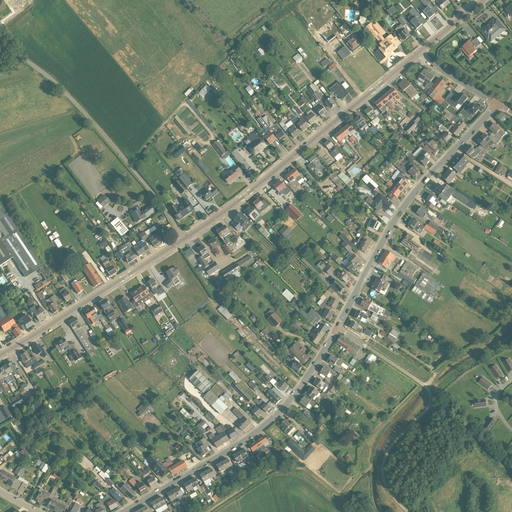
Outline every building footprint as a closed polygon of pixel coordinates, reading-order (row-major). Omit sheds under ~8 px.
[(450,4),(447,0),(429,0),(431,2),(433,0),(435,0),(438,3),(437,3),(442,10),(450,4)] [(433,16),(435,15),(432,10),(434,8),(430,3),(425,6),(427,9),(423,12),(425,14),(425,15),(427,17),(429,19),(430,19),(431,19),(433,17),(433,16)] [(404,10),(399,4),(396,7),(401,13),(404,10)] [(391,15),(396,11),(393,7),(387,11),(391,15)] [(327,20),(338,12),(335,8),(324,16),(327,20)] [(417,13),(413,17),(415,19),(411,22),(413,25),(412,25),(414,28),(415,27),(417,30),(418,29),(418,30),(421,27),(420,27),(423,25),(419,21),(422,19),(417,13)] [(358,17),(346,16),(346,22),(352,22),(352,26),(357,26),(358,17)] [(397,20),(403,26),(403,27),(407,24),(401,17),(397,20)] [(493,21),(480,31),(488,40),(489,39),(491,42),(505,30),(496,19),(494,21),(493,21)] [(328,43),(335,37),(339,35),(353,53),(363,45),(342,20),(322,36),(328,43)] [(379,49),(387,59),(392,55),(390,53),(393,51),(385,41),(382,39),(380,37),(372,27),(368,22),(362,26),(373,40),(376,38),(381,44),(380,45),(382,47),(379,49)] [(401,44),(396,37),(393,40),(390,36),(388,39),(384,34),(385,33),(377,24),(372,27),(380,37),(382,39),(385,41),(393,51),(395,48),(401,44)] [(408,33),(403,27),(403,26),(396,31),(399,35),(397,37),(402,43),(410,37),(407,34),(408,33)] [(475,49),(481,44),(476,39),(477,38),(476,38),(470,43),(469,43),(467,45),(466,44),(462,47),(463,48),(461,49),(469,59),(473,56),(472,55),(476,51),(475,49)] [(345,47),(337,53),(343,60),(351,54),(345,47)] [(298,64),(302,60),(298,55),(293,59),(298,64)] [(327,59),(321,64),(324,68),(331,63),(327,59)] [(424,71),(419,79),(418,80),(424,84),(425,82),(427,84),(425,87),(430,90),(433,84),(430,83),(433,77),(427,74),(428,73),(424,71)] [(446,83),(439,78),(427,95),(433,99),(446,83)] [(418,94),(410,85),(405,79),(402,82),(403,82),(399,86),(398,85),(403,92),(404,91),(411,100),(418,94)] [(333,93),(335,92),(342,100),(346,97),(346,98),(347,97),(346,96),(348,94),(339,82),(330,89),(333,93)] [(206,85),(198,94),(203,98),(211,89),(206,85)] [(249,86),(245,89),(251,96),(254,93),(249,86)] [(393,89),(389,93),(393,99),(396,96),(399,100),(401,98),(398,95),(393,89)] [(393,99),(389,93),(384,96),(394,109),(396,107),(391,101),(393,99)] [(326,113),(321,105),(323,104),(320,100),(315,94),(313,96),(317,100),(315,102),(316,104),(313,107),(316,110),(321,117),(326,113)] [(464,96),(463,97),(460,94),(457,98),(454,96),(448,102),(455,108),(458,104),(461,106),(466,99),(467,98),(464,96)] [(306,105),(309,102),(304,95),(301,98),(302,100),(298,103),(301,107),(305,103),(306,105)] [(384,96),(379,100),(383,106),(385,104),(388,107),(389,107),(392,110),(394,109),(384,96)] [(330,107),(331,109),(336,105),(331,98),(328,101),(326,98),(323,101),(329,108),(330,107)] [(374,104),(382,113),(387,109),(383,106),(379,100),(374,104)] [(404,102),(413,110),(415,107),(407,100),(404,102)] [(479,109),(473,104),(469,108),(466,106),(461,112),(468,118),(471,114),(473,116),(479,109)] [(304,117),(311,125),(317,120),(312,113),(312,112),(309,108),(305,112),(307,115),(304,117)] [(365,112),(372,122),(378,118),(381,122),(384,120),(380,114),(377,116),(370,108),(365,112)] [(386,112),(387,113),(390,116),(392,120),(393,119),(394,118),(388,111),(387,110),(387,109),(386,110),(386,111),(386,112)] [(466,125),(454,116),(445,109),(443,111),(446,114),(444,117),(452,123),(453,122),(454,123),(451,127),(451,126),(448,130),(453,134),(457,137),(466,125)] [(353,121),(361,130),(367,125),(359,116),(353,121)] [(265,138),(270,145),(276,140),(271,133),(273,131),(263,119),(261,117),(257,120),(267,132),(265,133),(267,136),(265,138)] [(263,119),(273,131),(279,139),(281,137),(280,136),(283,133),(279,128),(278,128),(276,124),(274,125),(272,122),(271,123),(266,117),(263,119)] [(296,124),(303,132),(309,127),(303,120),(300,123),(295,117),(290,121),(293,124),(294,125),(296,124)] [(288,132),(294,139),(300,135),(295,128),(296,127),(294,125),(293,124),(288,128),(282,121),(279,124),(286,133),(288,132)] [(405,131),(406,131),(408,134),(418,125),(414,122),(412,124),(405,131)] [(494,124),(489,129),(491,131),(489,133),(491,135),(494,137),(497,133),(502,138),(505,134),(494,124)] [(354,131),(349,125),(344,129),(349,135),(354,131)] [(447,143),(452,138),(451,137),(453,134),(448,130),(442,125),(438,130),(443,135),(441,137),(438,134),(435,138),(442,145),(445,142),(447,143)] [(374,135),(378,131),(373,126),(369,130),(374,135)] [(339,133),(344,139),(349,135),(344,129),(339,133)] [(235,143),(243,138),(239,132),(231,137),(235,143)] [(339,133),(334,137),(342,146),(344,144),(341,141),(344,139),(339,133)] [(394,142),(398,137),(395,134),(390,139),(394,142)] [(488,137),(485,134),(481,138),(487,144),(491,147),(495,143),(497,144),(500,141),(494,137),(491,135),(488,137)] [(255,155),(263,149),(266,146),(257,136),(247,145),(255,155)] [(487,144),(481,138),(477,142),(481,145),(478,148),(486,153),(488,152),(486,150),(484,148),(487,144)] [(439,151),(436,149),(438,146),(432,140),(429,144),(427,146),(423,142),(419,146),(421,148),(423,150),(426,153),(430,150),(435,155),(439,151)] [(343,157),(329,141),(324,145),(338,161),(343,157)] [(213,145),(222,157),(226,153),(217,142),(213,145)] [(182,146),(173,154),(177,159),(186,151),(182,146)] [(351,153),(345,146),(342,149),(349,155),(351,153)] [(475,151),(470,146),(464,152),(469,156),(472,159),(475,157),(476,158),(479,154),(483,157),(486,153),(478,148),(477,148),(475,151)] [(425,166),(429,161),(428,160),(430,157),(426,153),(423,150),(421,148),(413,156),(411,154),(408,152),(405,155),(413,162),(416,158),(425,166)] [(226,153),(222,157),(224,160),(230,155),(228,152),(226,153)] [(309,164),(314,170),(317,167),(319,168),(322,166),(313,155),(307,159),(310,163),(309,164)] [(457,173),(459,174),(465,167),(469,162),(461,155),(451,167),(457,173)] [(417,169),(412,164),(406,170),(414,177),(419,172),(416,170),(417,169)] [(357,169),(353,165),(347,171),(352,178),(360,171),(358,168),(357,169)] [(234,170),(224,178),(229,184),(234,180),(234,181),(240,177),(238,174),(241,172),(236,166),(233,169),(234,170)] [(298,183),(301,180),(303,179),(295,169),(290,173),(295,179),(296,181),(298,183)] [(449,184),(456,176),(455,175),(449,170),(447,173),(443,178),(442,179),(449,184)] [(329,176),(337,186),(341,182),(333,172),(329,176)] [(349,179),(341,172),(337,176),(351,189),(352,188),(350,186),(354,182),(350,178),(349,179)] [(179,178),(187,188),(193,183),(185,173),(179,178)] [(285,177),(289,182),(292,185),(289,188),(296,194),(300,191),(297,188),(300,185),(298,183),(296,181),(295,179),(290,173),(285,177)] [(367,175),(362,180),(374,191),(379,187),(367,175)] [(398,184),(404,189),(408,183),(398,176),(397,178),(400,181),(398,184)] [(174,185),(180,192),(182,194),(187,190),(179,180),(174,185)] [(282,190),(286,196),(291,192),(285,185),(284,186),(280,182),(274,187),(279,192),(282,190)] [(342,182),(338,186),(341,191),(346,186),(343,182),(342,182)] [(396,198),(400,193),(394,188),(391,186),(388,183),(385,186),(392,191),(390,193),(389,192),(387,195),(392,200),(395,197),(396,198)] [(394,188),(400,193),(404,189),(398,184),(394,188)] [(438,185),(433,190),(440,195),(438,197),(442,199),(448,191),(452,194),(454,190),(447,185),(444,189),(438,185)] [(219,193),(214,188),(210,192),(208,190),(205,192),(204,191),(199,195),(201,198),(203,196),(207,201),(211,197),(212,199),(219,193)] [(477,204),(457,191),(454,196),(469,205),(470,204),(476,207),(477,204)] [(104,194),(97,200),(103,207),(110,201),(104,194)] [(161,197),(166,204),(170,201),(165,194),(161,197)] [(291,194),(285,199),(289,204),(295,200),(291,194)] [(381,195),(376,200),(372,206),(379,211),(382,207),(387,211),(392,204),(381,195)] [(426,201),(428,201),(425,205),(432,210),(439,201),(431,195),(426,201)] [(178,220),(183,216),(184,217),(187,215),(186,214),(194,209),(187,200),(184,203),(185,205),(182,208),(181,207),(177,210),(176,207),(171,210),(178,220)] [(258,210),(261,207),(264,210),(269,206),(264,200),(261,203),(259,200),(253,204),(258,210)] [(291,205),(287,210),(297,221),(302,216),(291,205)] [(138,210),(130,214),(136,224),(144,219),(144,218),(147,217),(154,211),(150,206),(143,211),(140,213),(138,210)] [(245,213),(254,221),(254,220),(255,221),(255,222),(257,224),(263,218),(250,206),(247,210),(248,211),(245,213)] [(5,214),(0,207),(0,265),(13,258),(26,278),(42,267),(6,213),(5,214)] [(428,213),(421,208),(417,214),(424,218),(425,216),(427,217),(428,217),(430,219),(434,214),(431,212),(429,214),(428,213)] [(246,232),(253,225),(241,213),(234,220),(236,221),(232,225),(239,232),(242,229),(246,232)] [(129,232),(115,215),(108,221),(121,237),(129,232)] [(372,220),(368,227),(377,231),(381,224),(376,222),(377,219),(370,215),(368,218),(372,220)] [(419,228),(423,231),(424,229),(435,237),(438,233),(426,224),(424,227),(413,219),(408,225),(417,231),(419,228)] [(431,221),(428,225),(437,231),(437,230),(439,227),(431,221)] [(262,235),(266,232),(259,224),(255,228),(262,235)] [(161,243),(161,242),(164,240),(158,231),(160,230),(157,225),(154,226),(156,229),(151,232),(159,245),(161,243)] [(221,239),(223,242),(227,239),(232,236),(225,226),(220,230),(217,232),(221,239)] [(280,232),(285,238),(291,232),(285,226),(280,232)] [(153,247),(156,245),(157,246),(159,245),(151,232),(150,229),(142,234),(145,240),(148,238),(153,247)] [(362,238),(366,234),(361,229),(358,232),(361,235),(359,239),(360,239),(358,243),(368,248),(371,243),(362,238)] [(139,246),(144,253),(149,250),(143,241),(145,240),(142,234),(139,236),(142,240),(137,243),(139,246)] [(365,254),(368,248),(358,243),(356,242),(355,240),(355,241),(353,244),(342,234),(339,237),(344,242),(352,249),(354,246),(356,248),(355,248),(365,254)] [(414,249),(425,258),(430,261),(433,256),(428,253),(412,241),(414,238),(408,234),(402,243),(412,251),(414,249)] [(219,246),(214,239),(209,242),(211,246),(211,247),(212,246),(213,248),(211,249),(216,257),(221,254),(217,248),(219,246)] [(227,239),(223,242),(226,246),(231,254),(237,250),(233,244),(231,245),(227,239)] [(104,240),(100,243),(102,247),(103,248),(108,245),(104,240)] [(352,249),(344,242),(341,245),(349,253),(352,249)] [(139,257),(144,253),(139,246),(134,249),(139,257)] [(198,259),(204,269),(208,267),(204,261),(210,257),(203,246),(198,249),(202,256),(198,259)] [(223,248),(228,256),(231,254),(226,246),(223,248)] [(123,256),(128,263),(136,258),(130,250),(129,247),(128,248),(121,252),(119,249),(118,249),(115,251),(120,258),(123,256)] [(430,261),(425,258),(414,249),(412,251),(408,258),(432,275),(438,267),(430,261)] [(396,257),(386,250),(383,255),(391,261),(393,262),(396,257)] [(250,255),(222,273),(223,276),(214,282),(219,290),(229,284),(229,285),(236,280),(236,279),(241,276),(240,274),(245,271),(244,269),(254,262),(250,255)] [(343,262),(335,255),(332,258),(340,265),(343,262)] [(353,255),(348,260),(349,261),(355,267),(360,262),(353,255)] [(391,261),(383,255),(378,263),(386,268),(391,261)] [(106,270),(110,277),(116,273),(111,266),(106,258),(105,259),(104,257),(100,260),(101,262),(104,267),(107,265),(109,268),(106,270)] [(79,264),(82,268),(89,264),(86,260),(79,264)] [(355,267),(349,261),(345,266),(352,274),(357,269),(355,267)] [(417,279),(413,277),(418,269),(407,261),(398,275),(413,285),(417,279)] [(219,269),(215,262),(208,267),(204,269),(209,276),(219,269)] [(323,271),(324,270),(330,275),(332,273),(327,267),(322,263),(319,266),(323,271)] [(82,268),(94,287),(101,283),(89,264),(82,268)] [(37,290),(51,281),(42,267),(39,269),(40,270),(38,271),(40,274),(41,273),(46,281),(42,283),(41,282),(34,286),(37,290)] [(164,285),(169,289),(173,284),(175,286),(180,282),(176,276),(177,276),(176,275),(179,272),(176,267),(172,269),(166,273),(169,277),(168,277),(169,279),(164,285)] [(343,272),(341,274),(340,272),(337,274),(347,284),(351,279),(343,272)] [(423,273),(411,292),(431,305),(444,286),(423,273)] [(377,278),(371,289),(380,293),(384,295),(387,290),(386,289),(389,284),(385,281),(384,282),(377,278)] [(159,289),(153,279),(147,283),(152,290),(155,288),(160,296),(165,292),(161,287),(159,289)] [(408,288),(411,284),(404,280),(402,284),(408,288)] [(344,289),(337,281),(332,285),(340,293),(341,292),(342,292),(344,290),(343,290),(344,289)] [(72,286),(78,294),(83,291),(77,283),(72,286)] [(143,286),(136,290),(145,303),(154,297),(149,291),(147,292),(143,286)] [(59,292),(66,302),(71,299),(65,288),(59,292)] [(327,305),(332,308),(335,310),(339,302),(336,301),(336,300),(331,297),(332,294),(335,292),(331,288),(323,295),(327,298),(323,302),(327,305)] [(287,289),(282,294),(289,301),(294,296),(287,289)] [(145,303),(136,290),(130,294),(134,301),(132,302),(136,308),(145,303)] [(50,309),(53,314),(59,311),(56,307),(58,305),(55,301),(52,297),(45,301),(40,292),(36,294),(45,308),(48,307),(50,309)] [(119,301),(122,306),(120,307),(124,313),(131,309),(132,311),(136,308),(132,302),(129,304),(125,297),(119,301)] [(289,303),(292,306),(297,301),(294,298),(289,303)] [(10,332),(12,331),(17,338),(22,335),(16,324),(0,300),(0,325),(4,333),(9,330),(10,332)] [(104,300),(99,303),(106,314),(109,319),(111,323),(117,319),(115,315),(112,311),(109,312),(107,309),(109,307),(104,300)] [(381,308),(367,300),(366,302),(363,300),(360,306),(377,315),(381,308)] [(323,317),(330,320),(333,314),(330,312),(332,308),(327,305),(323,302),(319,307),(325,312),(323,317)] [(39,321),(46,317),(40,307),(37,309),(34,305),(27,309),(33,318),(35,316),(39,321)] [(154,317),(163,311),(159,305),(151,311),(154,317)] [(97,314),(92,307),(84,313),(86,315),(85,316),(91,325),(97,321),(94,316),(97,314)] [(234,313),(228,307),(221,313),(227,320),(234,313)] [(358,311),(354,318),(365,323),(368,317),(358,311)] [(283,321),(275,312),(268,319),(277,328),(283,321)] [(328,328),(322,324),(320,326),(317,325),(322,319),(316,313),(314,316),(316,317),(311,325),(316,328),(325,334),(328,328)] [(27,329),(33,325),(27,315),(17,321),(21,328),(25,326),(27,329)] [(81,327),(75,318),(68,322),(74,332),(89,355),(92,352),(78,330),(81,327)] [(106,330),(110,328),(109,326),(103,318),(100,320),(106,330)] [(129,329),(123,320),(119,323),(125,332),(129,329)] [(359,325),(353,321),(349,327),(361,334),(363,331),(358,328),(359,325)] [(290,327),(299,333),(301,329),(293,323),(290,327)] [(168,328),(163,331),(166,335),(173,330),(169,324),(166,326),(168,328)] [(116,337),(110,328),(106,330),(105,331),(111,340),(116,337)] [(266,328),(261,333),(265,336),(270,332),(266,328)] [(314,339),(312,342),(317,346),(325,334),(316,328),(310,336),(314,339)] [(366,328),(364,333),(370,337),(373,333),(366,328)] [(89,335),(98,348),(102,346),(93,333),(89,335)] [(397,338),(390,334),(387,338),(395,342),(397,338)] [(275,345),(280,340),(274,335),(269,340),(275,345)] [(341,337),(336,343),(356,356),(360,350),(341,337)] [(388,347),(390,344),(378,337),(376,341),(388,347)] [(70,352),(76,362),(81,359),(74,349),(74,343),(68,344),(67,344),(63,338),(63,339),(57,343),(58,343),(54,345),(57,348),(59,346),(61,350),(68,346),(69,347),(70,352)] [(309,359),(303,353),(305,350),(297,342),(289,350),(304,364),(309,359)] [(43,358),(46,356),(41,348),(39,345),(33,348),(37,355),(40,353),(43,358)] [(21,360),(25,366),(28,364),(27,361),(30,359),(26,353),(20,356),(22,359),(21,360)] [(364,362),(372,367),(378,358),(370,353),(364,362)] [(299,364),(295,361),(296,360),(288,355),(285,359),(294,364),(291,368),(298,372),(302,367),(299,364)] [(205,367),(207,365),(206,364),(203,362),(205,360),(201,356),(197,359),(205,367)] [(333,366),(336,363),(347,370),(350,365),(339,358),(338,359),(335,357),(334,358),(331,356),(327,362),(333,366)] [(511,370),(511,364),(509,359),(503,362),(509,372),(511,370)] [(46,364),(44,360),(38,364),(42,369),(44,368),(43,366),(46,364)] [(11,362),(7,365),(13,376),(17,373),(20,376),(22,375),(19,369),(16,371),(11,362)] [(42,370),(42,369),(38,364),(33,367),(37,373),(42,370)] [(13,376),(7,365),(2,367),(11,381),(11,382),(14,380),(12,376),(13,376)] [(502,375),(496,365),(490,369),(497,379),(502,375)] [(11,381),(2,367),(0,368),(0,372),(5,380),(7,383),(11,381)] [(320,373),(327,377),(330,373),(335,377),(337,374),(329,369),(329,370),(324,367),(320,373)] [(340,375),(341,375),(343,371),(335,367),(333,370),(338,373),(340,375)] [(198,371),(189,380),(203,394),(212,385),(198,371)] [(340,382),(341,382),(344,377),(341,375),(340,375),(338,373),(334,378),(340,382)] [(266,386),(270,382),(265,377),(261,374),(258,377),(266,386)] [(277,386),(284,392),(288,386),(277,378),(275,381),(273,379),(270,382),(276,388),(277,386)] [(483,378),(479,383),(488,390),(492,385),(483,378)] [(316,382),(314,385),(323,392),(326,389),(333,394),(335,391),(336,392),(338,390),(331,385),(329,387),(325,384),(318,379),(316,382)] [(259,388),(251,380),(248,384),(255,391),(259,388)] [(352,390),(355,385),(350,382),(347,386),(352,390)] [(237,384),(234,388),(249,403),(252,399),(237,384)] [(315,397),(317,398),(320,393),(312,387),(306,394),(313,400),(315,397)] [(281,400),(271,389),(266,394),(276,405),(281,400)] [(222,402),(219,399),(210,391),(203,398),(220,415),(228,407),(222,402)] [(15,396),(17,400),(14,402),(10,404),(11,406),(13,408),(25,401),(21,394),(19,394),(15,396)] [(254,401),(266,413),(270,408),(265,403),(263,405),(261,403),(263,400),(259,396),(254,401)] [(306,408),(309,404),(314,408),(316,405),(311,401),(308,399),(307,400),(304,397),(300,403),(306,408)] [(354,414),(358,407),(349,403),(345,409),(354,414)] [(257,418),(262,413),(254,404),(249,409),(257,418)] [(11,415),(5,406),(0,409),(0,411),(5,419),(11,415)] [(146,412),(147,412),(149,411),(145,406),(145,407),(140,412),(138,414),(141,417),(146,412)] [(201,409),(205,414),(212,421),(216,418),(209,410),(209,411),(205,406),(201,409)] [(237,425),(243,431),(250,423),(235,408),(232,411),(241,421),(237,425)] [(308,418),(312,420),(314,418),(311,415),(305,410),(302,414),(308,418)] [(484,427),(489,431),(496,422),(490,418),(484,427)] [(206,431),(205,429),(202,427),(207,423),(204,419),(196,426),(203,434),(206,431)] [(285,420),(281,425),(289,433),(291,430),(288,428),(291,425),(285,420)] [(225,434),(229,441),(231,439),(237,436),(232,428),(231,427),(226,430),(222,424),(220,426),(225,434)] [(217,448),(223,444),(229,441),(225,434),(220,426),(216,429),(219,435),(216,437),(213,433),(208,436),(217,448)] [(319,435),(322,431),(318,428),(315,432),(313,435),(317,438),(319,435)] [(266,449),(263,445),(267,442),(267,441),(270,439),(268,436),(265,439),(264,436),(256,441),(260,447),(265,454),(270,451),(267,448),(266,449)] [(198,449),(202,457),(209,453),(205,447),(209,445),(205,438),(197,443),(200,448),(198,449)] [(31,439),(25,445),(30,449),(36,443),(31,439)] [(310,444),(304,451),(292,439),(286,445),(304,462),(315,449),(310,444)] [(249,446),(254,453),(252,455),(253,456),(257,462),(257,463),(260,461),(254,453),(257,451),(256,450),(260,447),(256,441),(249,446)] [(30,454),(22,449),(19,453),(27,459),(30,454)] [(238,453),(244,462),(244,463),(245,464),(250,461),(253,465),(257,462),(253,456),(249,458),(244,450),(238,453)] [(76,459),(90,472),(95,466),(82,453),(76,459)] [(233,456),(238,464),(239,465),(244,462),(238,453),(233,456)] [(152,468),(161,477),(167,470),(152,454),(147,458),(154,466),(152,468)] [(163,464),(173,475),(186,467),(182,460),(174,466),(170,459),(163,464)] [(236,473),(237,473),(239,472),(235,466),(233,468),(228,459),(222,462),(226,470),(228,472),(233,469),(236,473)] [(217,466),(221,473),(226,470),(222,462),(217,466)] [(211,469),(206,472),(210,479),(215,476),(211,469)] [(15,480),(0,470),(0,478),(7,483),(6,485),(10,487),(15,480)] [(109,479),(113,474),(108,470),(104,474),(108,478),(109,479)] [(105,481),(106,481),(108,478),(104,474),(102,472),(101,471),(98,475),(99,475),(105,481)] [(200,475),(204,482),(210,479),(206,472),(200,475)] [(149,479),(146,481),(150,488),(157,484),(151,475),(148,477),(149,479)] [(133,479),(132,478),(128,482),(134,488),(136,486),(140,494),(146,490),(141,482),(138,484),(135,481),(135,480),(134,479),(133,479)] [(195,479),(189,482),(193,489),(196,487),(199,491),(201,490),(203,493),(205,491),(202,486),(200,487),(195,479)] [(17,481),(15,480),(10,487),(18,492),(19,491),(22,493),(24,490),(25,489),(27,486),(17,480),(17,481)] [(105,489),(97,481),(93,485),(101,492),(105,489)] [(120,481),(116,486),(131,500),(135,495),(120,481)] [(184,485),(189,494),(186,495),(189,501),(192,499),(190,496),(195,493),(193,489),(189,482),(184,485)] [(208,490),(205,484),(202,486),(205,491),(208,495),(210,493),(208,490)] [(178,488),(173,491),(179,501),(184,498),(186,502),(189,501),(186,495),(183,497),(178,488)] [(41,505),(44,499),(47,500),(48,498),(50,494),(45,491),(43,494),(39,492),(35,501),(41,505)] [(112,496),(118,502),(123,497),(117,491),(112,496)] [(173,491),(167,494),(172,503),(170,505),(173,510),(173,511),(177,511),(173,504),(179,501),(173,491)] [(117,507),(113,500),(110,501),(108,497),(98,502),(99,503),(106,508),(108,507),(110,511),(117,507)] [(58,503),(53,511),(54,511),(61,511),(64,508),(67,509),(72,500),(69,498),(66,503),(60,500),(58,503)] [(162,498),(157,501),(161,508),(166,505),(162,498)] [(53,511),(58,503),(52,500),(51,500),(47,508),(53,511)] [(155,511),(161,508),(157,501),(151,504),(155,511)] [(102,511),(103,511),(107,509),(106,508),(99,503),(95,506),(97,510),(95,511),(102,511)]
